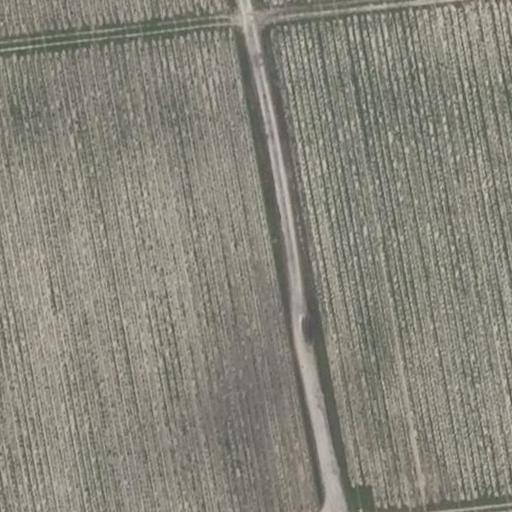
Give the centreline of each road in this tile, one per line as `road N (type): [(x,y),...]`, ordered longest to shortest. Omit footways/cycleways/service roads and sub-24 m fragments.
road 1 (track): [(242,0),(337,511)]
road 2 (track): [(0,45),(395,0)]
